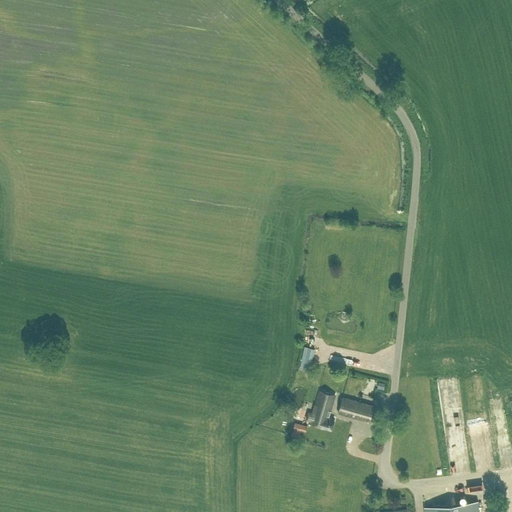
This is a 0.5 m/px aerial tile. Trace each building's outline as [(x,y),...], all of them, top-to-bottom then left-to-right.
[(314,404),(309,422),(331,428),(334,418),(327,416),(334,394),(319,390),(315,404),(314,404)] [(342,396),(338,411),(369,420),(373,405),(342,396)] [(307,421),(295,418),(290,433),(298,436),(300,429),(304,430),(307,421)] [(511,442),(499,444),(500,452),(511,450),(511,442)] [(476,511),(475,500),(425,506),(425,511),(476,511)]
